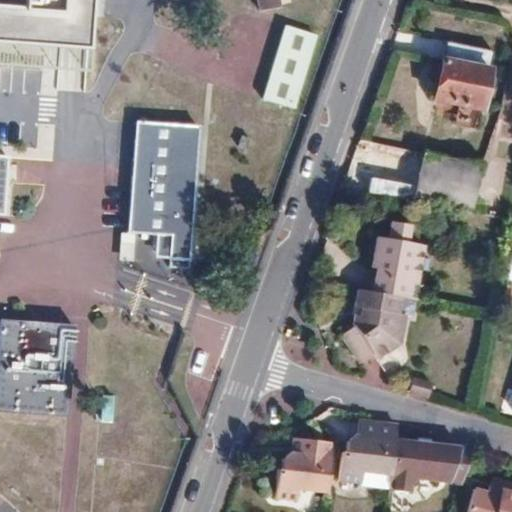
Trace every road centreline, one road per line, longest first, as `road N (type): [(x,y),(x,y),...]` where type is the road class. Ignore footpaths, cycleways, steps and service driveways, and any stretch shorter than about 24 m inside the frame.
road 1 (tertiary): [(383,0),(252,365)]
road 2 (residential): [(511,442),(252,365)]
road 3 (tertiary): [(252,365),(200,511)]
